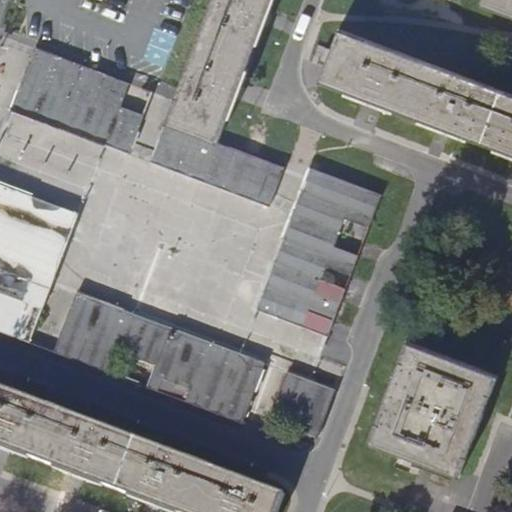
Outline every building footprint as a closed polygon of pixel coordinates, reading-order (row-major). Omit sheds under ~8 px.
[(211,0),(151,162),(270,206),(284,167),(218,142),(232,104),(271,0),(211,0)] [(511,17),(511,0),(480,0),(478,5),(511,17)] [(319,82),(362,99),(385,107),(511,155),(511,96),(338,30),(319,82)] [(34,48),(20,85),(12,109),(130,154),(145,115),(121,106),(129,84),(35,48),(34,48)] [(381,195),(310,168),(251,332),(319,357),(341,301),(318,292),(327,267),(351,276),(359,255),(335,246),(345,219),(368,228),(381,195)] [(0,185),(0,332),(31,344),(53,284),(78,216),(0,185)] [(243,424),(266,365),(76,293),(55,353),(112,375),(119,355),(154,369),(148,388),(160,393),(164,381),(190,391),(186,402),(243,424)] [(367,442),(459,476),(497,375),(405,341),(367,442)] [(317,440),(335,391),(301,378),(287,373),(268,421),(278,425),(282,416),(309,426),(306,435),(317,440)] [(0,446),(11,451),(72,474),(173,511),(278,511),(285,494),(0,387),(0,446)]
